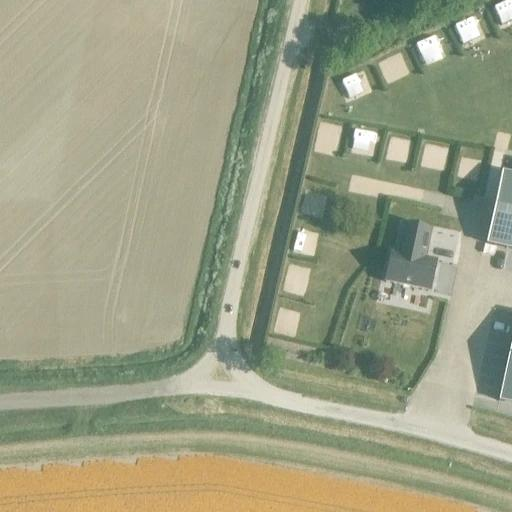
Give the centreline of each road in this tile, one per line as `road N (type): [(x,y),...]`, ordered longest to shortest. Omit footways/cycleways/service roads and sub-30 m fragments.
road 1 (unclassified): [(215,387),(299,0)]
road 2 (unclassified): [(511,455),(252,389),(215,387)]
road 3 (unclassified): [(0,402),(215,387)]
